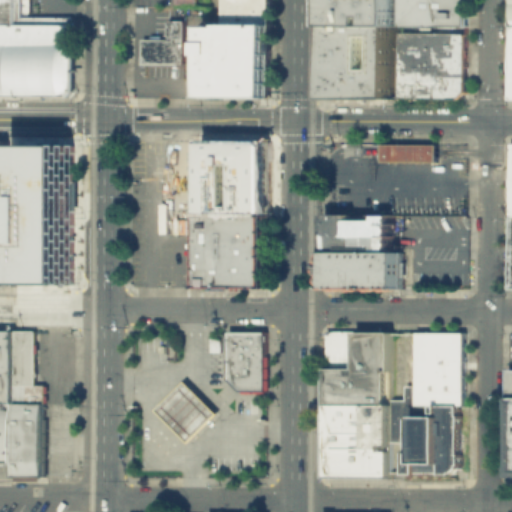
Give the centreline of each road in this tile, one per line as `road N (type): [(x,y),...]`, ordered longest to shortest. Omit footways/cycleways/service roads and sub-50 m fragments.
road 1 (trunk): [(298,511),(301,0)]
road 2 (primary): [(105,0),(103,498)]
road 3 (residential): [(0,308),(401,310)]
road 4 (residential): [(203,499),(511,500)]
road 5 (tertiary): [(301,120),(489,121)]
road 6 (residential): [(488,311),(489,181)]
road 7 (residential): [(489,121),(489,0)]
